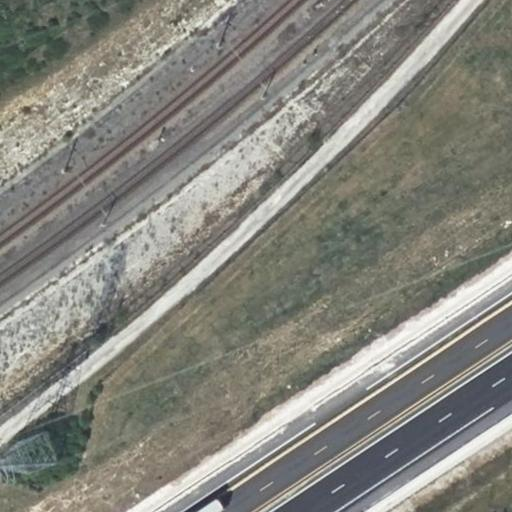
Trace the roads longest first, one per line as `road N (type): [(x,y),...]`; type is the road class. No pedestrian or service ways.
road 1 (motorway): [(511,316),(215,511)]
road 2 (motorway): [(303,511),(511,374)]
